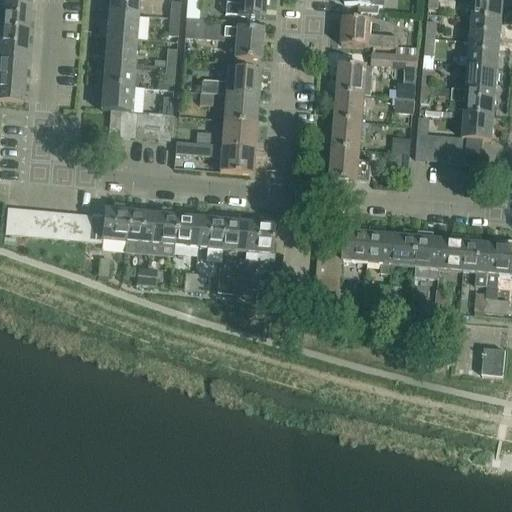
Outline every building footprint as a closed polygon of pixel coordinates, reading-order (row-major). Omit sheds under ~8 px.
[(0,0),(0,7),(29,9),(30,0),(0,0)] [(108,0),(108,15),(137,17),(138,0),(108,0)] [(186,0),(185,21),(198,22),(198,21),(199,0),(186,0)] [(226,0),(225,17),(243,18),(263,20),(264,0),(226,0)] [(344,0),(344,6),(364,7),(372,8),(384,9),(384,0),(344,0)] [(429,0),(428,9),(438,10),(438,0),(429,0)] [(474,0),(472,21),(501,23),(503,0),(474,0)] [(169,20),(179,21),(180,4),(171,3),(169,20)] [(0,31),(28,33),(29,9),(0,7),(0,31)] [(106,39),(135,41),(137,17),(108,15),(106,39)] [(168,37),(167,44),(177,45),(177,38),(179,21),(169,20),(168,37)] [(233,59),(240,60),(260,61),(262,32),(205,27),(206,21),(198,21),(198,22),(185,21),(184,40),(222,43),(223,39),(235,40),(233,59)] [(373,56),(417,59),(418,50),(398,49),(398,40),(370,37),(371,23),(343,21),(341,47),(369,50),(369,49),(374,49),(373,55),(373,56)] [(471,44),(500,46),(501,23),(472,21),(471,44)] [(426,41),(436,42),(437,24),(427,24),(426,41)] [(0,54),(26,57),(28,33),(0,31),(0,54)] [(104,63),(133,65),(135,41),(106,39),(104,63)] [(425,57),(434,58),(436,42),(426,41),(425,57)] [(468,69),(498,71),(500,46),(471,44),(468,69)] [(153,68),(165,69),(165,68),(175,69),(176,52),(167,51),(166,62),(154,62),(153,68)] [(0,79),(24,81),(26,57),(0,54),(0,79)] [(397,101),(414,102),(417,59),(373,56),(373,55),(372,55),(371,69),(404,71),(403,86),(398,85),(397,101)] [(104,63),(102,87),(132,89),(135,89),(137,87),(138,80),(136,77),(133,77),(133,65),(104,63)] [(340,67),(338,96),(364,98),(367,69),(340,67)] [(164,85),(174,86),(175,69),(165,68),(165,69),(164,85)] [(467,92),(496,95),(498,71),(468,69),(467,92)] [(200,83),(199,95),(225,97),(257,100),(259,73),(239,71),(227,70),(226,85),(215,84),(200,83)] [(422,89),(432,89),(433,72),(423,71),(422,89)] [(24,81),(0,79),(0,103),(22,105),(24,81)] [(100,112),(110,112),(122,113),(130,114),(132,89),(102,87),(100,112)] [(421,105),(431,106),(432,89),(422,89),(421,105)] [(465,117),(494,119),(496,95),(467,92),(467,93),(452,91),(451,103),(466,104),(465,117)] [(199,95),(198,107),(212,108),(214,96),(199,95)] [(338,96),(335,124),(362,127),(364,98),(338,96)] [(222,123),(255,126),(257,100),(225,97),(222,123)] [(162,117),(171,117),(173,100),(163,100),(162,117)] [(395,115),(413,116),(414,102),(397,101),(395,115)] [(108,138),(120,139),(122,113),(110,112),(108,138)] [(120,139),(133,140),(135,115),(130,114),(122,113),(120,139)] [(133,140),(145,141),(147,115),(135,115),(133,140)] [(145,141),(157,142),(159,116),(147,115),(145,141)] [(157,142),(169,143),(171,117),(162,117),(159,116),(157,142)] [(468,141),(483,142),(492,143),(494,119),(465,117),(463,140),(468,141)] [(418,137),(428,138),(429,121),(419,120),(418,137)] [(221,148),(253,150),(255,126),(222,123),(221,148)] [(335,124),(333,153),(360,155),(362,127),(335,124)] [(195,146),(209,147),(210,135),(196,134),(195,146)] [(416,162),(429,164),(431,138),(428,138),(418,137),(416,162)] [(429,164),(441,164),(443,139),(431,138),(429,164)] [(441,164),(453,165),(455,140),(443,139),(441,164)] [(453,165),(465,166),(468,141),(463,140),(455,140),(453,165)] [(393,141),(391,158),(409,159),(410,142),(393,141)] [(465,168),(480,169),(483,142),(468,141),(465,166),(465,168)] [(218,174),(251,177),(253,150),(221,148),(209,147),(195,146),(175,144),(174,156),(219,160),(218,174)] [(331,182),(369,185),(371,164),(359,163),(360,155),(333,153),(331,182)] [(390,170),(408,171),(409,159),(391,158),(390,170)] [(101,239),(125,242),(129,209),(114,207),(113,212),(103,211),(103,219),(101,239)] [(125,242),(149,244),(152,216),(143,215),(143,210),(129,209),(125,242)] [(5,210),(2,235),(15,236),(17,211),(5,210)] [(17,211),(15,236),(27,238),(29,212),(17,211)] [(29,212),(27,238),(40,239),(42,213),(29,212)] [(149,244),(174,247),(176,219),(177,214),(162,212),(161,217),(152,216),(149,244)] [(42,213),(40,239),(52,240),(54,215),(42,213)] [(174,247),(197,249),(200,221),(191,220),(191,215),(177,214),(176,219),(174,247)] [(54,215),(52,240),(64,241),(66,216),(54,215)] [(66,216),(64,241),(76,242),(78,217),(66,216)] [(78,217),(76,242),(88,244),(90,218),(78,217)] [(205,263),(220,264),(224,218),(209,217),(209,222),(200,221),(197,249),(207,250),(205,263)] [(90,218),(88,244),(100,245),(101,239),(103,219),(90,218)] [(231,296),(241,297),(243,280),(245,262),(248,226),(238,225),(239,220),(224,218),(220,264),(221,264),(222,252),(244,254),(243,262),(239,261),(237,280),(232,279),(231,296)] [(248,226),(245,262),(256,263),(257,255),(269,256),(272,229),(275,229),(276,222),(257,220),(257,227),(248,226)] [(345,241),(344,253),(343,263),(368,265),(372,231),(356,230),(355,235),(345,234),(345,241)] [(372,231),(368,265),(381,266),(380,276),(391,277),(392,267),(394,239),(385,238),(385,233),(372,231)] [(392,267),(416,270),(419,236),(404,234),(403,240),(394,239),(392,267)] [(416,270),(415,279),(439,281),(440,272),(443,244),(433,243),(433,237),(419,236),(416,270)] [(320,238),(319,250),(344,253),(345,241),(320,238)] [(443,244),(440,272),(463,275),(467,241),(451,239),(451,244),(443,244)] [(467,241),(463,275),(477,276),(476,289),(482,290),(487,290),(491,248),(480,247),(481,242),(467,241)] [(491,248),(488,279),(487,290),(498,291),(499,278),(511,278),(511,243),(499,242),(499,249),(491,248)] [(343,265),(343,263),(344,253),(319,250),(318,262),(343,265)] [(108,261),(98,260),(97,277),(106,278),(108,261)] [(317,274),(342,277),(343,265),(318,262),(317,274)] [(135,287),(145,288),(147,271),(137,270),(135,287)] [(145,288),(154,289),(156,272),(147,271),(145,288)] [(315,287),(341,289),(342,277),(317,274),(315,287)] [(183,292),(193,293),(195,276),(184,275),(183,292)] [(193,293),(202,294),(203,277),(195,276),(193,293)] [(241,297),(250,298),(251,281),(243,280),(241,297)] [(340,301),(340,296),(341,289),(315,287),(314,299),(340,301)] [(379,304),(388,305),(390,288),(380,287),(379,304)] [(388,305),(398,306),(400,289),(390,288),(388,305)] [(436,314),(445,315),(447,293),(438,292),(436,314)] [(339,313),(348,314),(350,297),(340,296),(340,301),(339,313)] [(475,296),(474,314),(485,315),(486,302),(487,297),(475,296)] [(313,311),(339,313),(340,301),(314,299),(313,311)] [(486,302),(485,315),(510,317),(510,316),(511,304),(486,302)] [(436,305),(426,305),(426,313),(436,314),(436,305)] [(482,378),(503,380),(505,354),(484,352),(482,378)]
